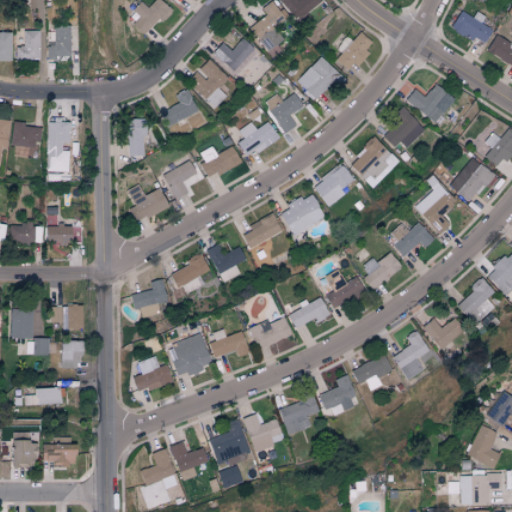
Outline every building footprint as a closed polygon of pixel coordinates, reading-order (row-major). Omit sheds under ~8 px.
[(168,9),(158,0),(154,0),(146,8),(139,2),(131,10),(138,17),(131,25),(143,36),(168,9)] [(278,0),(294,21),(319,2),(317,0),(296,0),(296,1),(295,0),(278,0)] [(272,27),(283,19),(270,1),(260,8),(265,15),(248,28),(265,52),(282,40),(272,27)] [(471,18),(460,11),(449,28),(472,43),(475,38),(483,44),(492,31),(478,22),(481,16),(475,12),(471,18)] [(68,26),(52,25),(52,31),(46,31),(46,58),(68,58),(68,26)] [(38,31),(22,31),(22,47),(15,47),(15,60),(38,60),(38,31)] [(10,32),(0,32),(0,59),(10,60),(10,32)] [(348,71),(371,43),(358,32),(350,42),(347,38),(331,58),(348,71)] [(511,66),(511,50),(507,48),(510,43),(494,35),(485,52),(511,66)] [(252,49),(241,38),(230,51),(221,43),(211,53),(231,71),(252,49)] [(340,77),(319,57),(295,82),(316,102),(340,77)] [(196,71),(185,82),(203,101),(226,79),(208,60),(196,71)] [(452,99),(434,84),(423,97),(413,89),(404,100),(434,123),(452,99)] [(173,95),(178,104),(158,113),(165,126),(196,112),(185,89),(173,95)] [(280,102),(275,94),(262,103),(283,134),(294,126),(287,116),(301,106),(293,94),(280,102)] [(397,121),(382,136),(393,147),(398,142),(406,148),(424,129),(400,106),(391,115),(397,121)] [(141,156),(141,136),(145,136),(144,119),(125,119),(126,156),(141,156)] [(67,151),(61,151),(61,144),(68,145),(68,122),(46,122),(45,171),(67,172),(67,151)] [(237,142),(245,157),(277,139),(267,122),(254,129),(251,122),(237,130),(242,139),(237,142)] [(13,155),(24,156),(25,147),(36,149),(39,127),(12,123),(9,145),(14,146),(13,155)] [(490,147),(483,157),(494,166),(500,159),(503,161),(511,148),(511,132),(506,128),(498,138),(490,132),(482,142),(490,147)] [(370,186),(395,159),(372,138),(347,164),(370,186)] [(215,155),(211,146),(198,153),(203,162),(199,164),(207,179),(240,162),(232,146),(215,155)] [(491,174),(471,157),(448,185),(468,202),(491,174)] [(199,181),(192,162),(162,173),(172,200),(186,194),(183,186),(199,181)] [(310,186),(326,206),(354,184),(338,164),(310,186)] [(412,205),(438,233),(448,224),(440,216),(454,202),(437,183),(412,205)] [(142,196),(137,185),(126,190),(133,206),(127,209),(134,223),(167,207),(158,188),(142,196)] [(290,234),(323,219),(310,192),(285,204),(287,209),(280,212),(290,234)] [(247,247),(280,233),(272,213),(247,224),(250,231),(242,234),(247,247)] [(388,233),(395,241),(390,245),(401,256),(417,242),(423,247),(432,239),(416,222),(406,231),(399,223),(388,233)] [(7,224),(7,242),(39,243),(40,227),(30,227),(31,225),(7,224)] [(69,226),(45,226),(45,244),(69,243),(69,226)] [(239,274),(234,264),(243,260),(237,247),(221,254),(217,244),(205,249),(221,282),(239,274)] [(506,293),(511,287),(511,250),(487,272),(506,293)] [(184,292),(202,285),(198,274),(207,271),(200,252),(185,258),(188,265),(169,272),(175,288),(181,285),(184,292)] [(371,290),(400,266),(388,252),(374,262),(370,257),(360,266),(366,273),(361,277),(371,290)] [(323,295),(331,308),(362,290),(354,276),(344,282),(336,268),(322,276),(331,291),(323,295)] [(493,292),(478,277),(468,287),(472,291),(456,305),(473,325),(493,307),(485,299),(493,292)] [(129,294),(132,309),(138,308),(141,320),(159,316),(156,303),(165,302),(160,278),(148,281),(150,290),(129,294)] [(328,315),(317,295),(298,305),(299,308),(286,315),(293,328),(312,318),(314,322),(328,315)] [(80,305),(64,305),(65,329),(81,328),(80,305)] [(60,307),(48,307),(48,322),(61,321),(60,307)] [(29,338),(30,309),(9,309),(9,338),(29,338)] [(289,337),(283,317),(248,328),(254,348),(289,337)] [(452,319),(439,328),(432,318),(421,325),(437,348),(461,332),(452,319)] [(239,331),(223,337),(221,329),(211,333),(213,341),(207,343),(212,357),(233,350),(236,357),(247,353),(239,331)] [(391,355),(405,379),(421,370),(414,358),(427,350),(415,329),(404,335),(410,344),(391,355)] [(169,344),(175,360),(170,361),(176,375),(184,372),(186,376),(202,370),(201,365),(209,362),(198,333),(169,344)] [(46,355),(46,338),(32,338),(32,355),(46,355)] [(59,368),(78,368),(79,341),(59,340),(59,368)] [(356,384),(363,381),(368,390),(379,385),(376,377),(390,370),(383,354),(349,370),(356,384)] [(130,377),(135,391),(145,387),(146,390),(170,381),(164,364),(157,367),(154,358),(136,364),(140,373),(130,377)] [(351,406),(347,398),(354,395),(345,374),(333,379),(336,386),(316,395),(323,410),(328,407),(332,415),(351,406)] [(58,387),(33,388),(34,395),(22,395),(23,405),(58,404),(58,387)] [(511,417),(511,416),(511,398),(502,390),(483,413),(498,425),(508,414),(511,417)] [(309,426),(305,415),(316,410),(311,396),(276,409),(286,434),(309,426)] [(253,451),(282,441),(274,419),(257,424),(253,413),(241,418),(253,451)] [(237,419),(224,423),(227,432),(207,438),(215,462),(247,452),(237,419)] [(499,453),(488,448),(495,432),(478,424),(464,455),(492,468),(499,453)] [(26,432),(9,432),(10,467),(34,466),(33,443),(27,443),(26,432)] [(71,437),(51,437),(51,444),(40,444),(40,460),(53,460),(53,466),(71,466),(71,437)] [(168,446),(181,480),(195,475),(192,466),(206,461),(201,447),(185,453),(180,442),(168,446)] [(150,453),(153,465),(138,470),(143,484),(160,479),(163,488),(175,484),(164,448),(150,453)] [(241,481),(234,465),(216,472),(223,488),(241,481)] [(447,484),(459,484),(459,504),(487,504),(487,488),(497,488),(497,474),(447,474),(447,484)]
